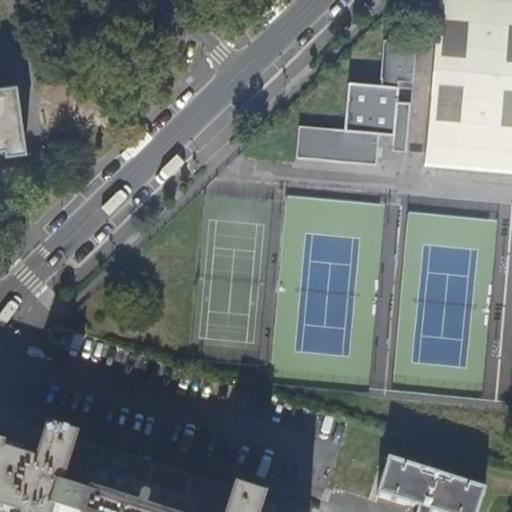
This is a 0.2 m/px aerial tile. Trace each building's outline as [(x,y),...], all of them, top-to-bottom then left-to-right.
[(511,0),(439,0),(425,167),(511,174),(511,0)] [(306,158),(384,164),(387,131),(401,132),(399,149),(414,150),(418,101),(405,99),(406,79),(420,80),(423,41),(391,39),(388,83),(357,81),(353,128),(309,124),(306,158)] [(0,148),(7,147),(9,156),(27,153),(17,85),(0,87),(0,148)] [(37,343),(59,350),(66,329),(44,322),(37,343)] [(261,511),(266,499),(47,430),(35,465),(3,455),(4,450),(0,449),(0,509),(8,511),(261,511)] [(484,490),(387,458),(386,462),(388,464),(378,493),(414,505),(411,511),(474,511),(481,494),(482,494),(484,490)]
